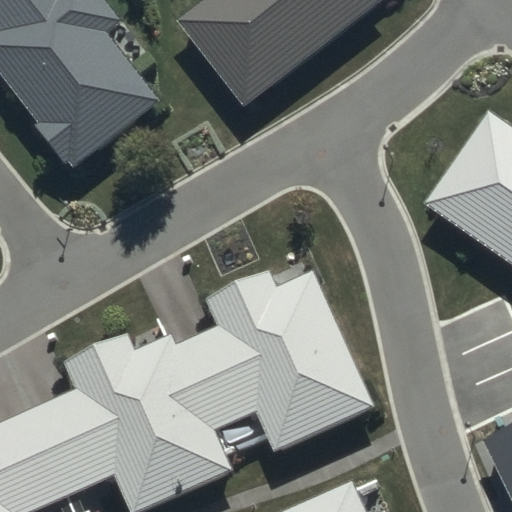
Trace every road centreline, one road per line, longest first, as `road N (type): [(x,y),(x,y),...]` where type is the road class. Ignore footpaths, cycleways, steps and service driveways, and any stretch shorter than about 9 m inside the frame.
road 1 (residential): [(458,511),(401,292),(327,133)]
road 2 (residential): [(0,321),(327,133)]
road 3 (residential): [(327,133),(495,0)]
